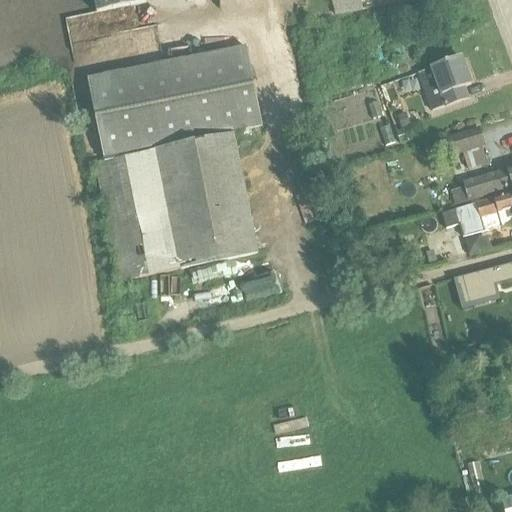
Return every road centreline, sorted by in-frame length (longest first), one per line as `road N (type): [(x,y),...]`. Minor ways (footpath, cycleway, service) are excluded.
road 1 (residential): [(511,255),(0,378)]
road 2 (track): [(169,0),(172,9),(243,26),(260,46),(314,304)]
